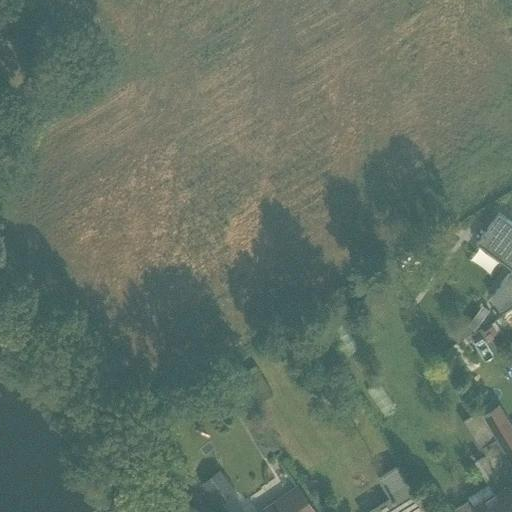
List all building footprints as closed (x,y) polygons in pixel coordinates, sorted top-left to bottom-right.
[(511,223),(498,214),(478,242),(505,261),(511,266),(511,268),(490,297),(500,311),(511,302),(511,223)] [(367,296),(351,305),(359,319),(375,310),(367,296)] [(475,315),(468,325),(474,330),(482,320),(475,315)] [(274,394),(255,364),(239,374),(257,404),(274,394)] [(235,408),(248,400),(241,388),(228,396),(235,408)] [(504,420),(503,418),(496,407),(484,414),(498,438),(497,439),(511,463),(511,424),(508,417),(504,420)] [(511,463),(497,439),(481,448),(486,455),(476,461),(494,493),(473,505),(470,499),(456,508),(458,511),(511,511),(511,492),(509,487),(511,485),(511,463)] [(377,478),(391,500),(370,511),(414,511),(424,506),(398,465),(377,478)] [(222,506),(236,493),(213,469),(199,482),(222,506)] [(314,511),(303,496),(296,486),(258,511),(314,511)]
